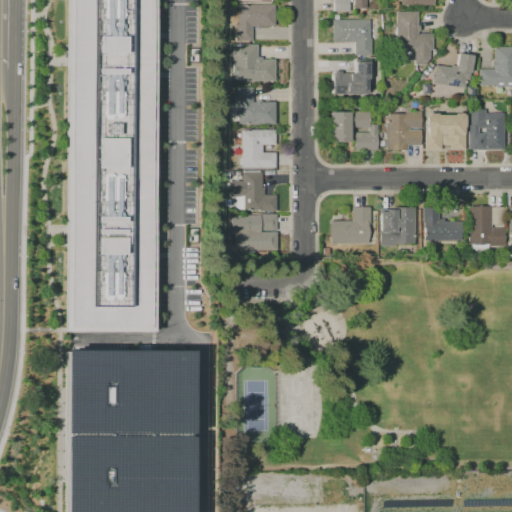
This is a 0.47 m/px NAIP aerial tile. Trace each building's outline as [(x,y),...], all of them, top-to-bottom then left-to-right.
[(61,0),(156,0),(156,55),(156,233),(155,330),(59,330),(60,234),(61,54),(61,0)] [(332,0),(348,0),(348,11),(332,11),(332,0)] [(367,0),(367,8),(353,8),(353,0),(367,0)] [(235,41),(235,4),(273,4),(273,26),(259,26),(259,27),(254,27),(254,26),(251,26),(251,41),(235,41)] [(394,12),(416,12),(416,25),(418,25),(418,31),(416,31),(416,33),(431,33),(431,50),(428,50),(429,65),(413,65),(413,48),(394,48),(394,12)] [(369,55),(331,55),(331,19),(369,19),(369,55)] [(273,81),(235,81),(235,44),(251,44),(251,59),(254,59),(254,58),(260,58),(260,59),(274,59),(273,81)] [(492,47),(511,47),(511,87),(492,87),(492,85),(478,85),(478,69),(492,69),(492,67),(491,67),(491,60),(492,60),(492,47)] [(456,53),(471,55),(468,80),(465,80),(464,87),(431,83),(434,65),(449,67),(449,65),(455,66),(456,53)] [(331,95),(331,59),(370,59),(371,95),(331,95)] [(273,123),(235,123),(235,87),(273,88),(273,123)] [(466,110),(491,109),(491,111),(502,111),(502,150),(466,150),(466,110)] [(329,112),(368,111),(368,124),(376,124),(376,131),(376,149),(353,149),(353,140),(349,140),(349,142),(329,142),(329,112)] [(419,111),(419,145),(406,145),(406,151),(384,151),(384,113),(403,113),(403,111),(419,111)] [(424,150),(424,132),(425,132),(425,128),(424,128),(423,113),(436,113),(436,115),(452,115),(452,113),(463,113),(464,150),(448,150),(448,144),(440,144),(440,150),(424,150)] [(274,168),(239,167),(239,130),(274,130),(274,145),(261,145),(261,152),(274,152),(274,168)] [(275,209),(241,209),(241,197),(229,197),(229,181),(241,181),(241,172),(260,172),(260,188),(262,188),(262,195),(275,195),(275,209)] [(330,243),(330,221),(350,221),(350,207),(368,207),(368,244),(330,243)] [(413,207),(413,244),(392,243),(392,245),(378,245),(379,212),(384,212),(384,209),(391,209),(391,207),(413,207)] [(420,207),(437,208),(437,219),(443,219),(443,221),(460,221),(459,241),(420,241),(420,207)] [(463,207),(490,207),(489,227),(503,227),(503,245),(497,245),(497,246),(489,246),(489,250),(469,250),(469,245),(463,245),(463,207)] [(275,251),(249,251),(249,255),(228,255),(228,218),(256,218),(256,214),(275,214),(275,251)] [(58,511),(59,354),(163,355),(185,355),(184,511),(58,511)]
